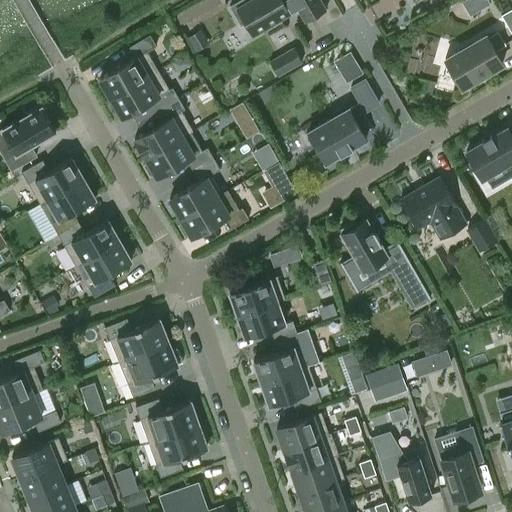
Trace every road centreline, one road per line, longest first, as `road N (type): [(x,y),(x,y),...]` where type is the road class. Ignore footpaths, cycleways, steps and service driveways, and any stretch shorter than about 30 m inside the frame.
road 1 (residential): [(511,91),(187,279)]
road 2 (residential): [(267,511),(187,279)]
road 3 (residential): [(187,279),(61,69)]
road 4 (unknown): [(413,148),(353,11)]
